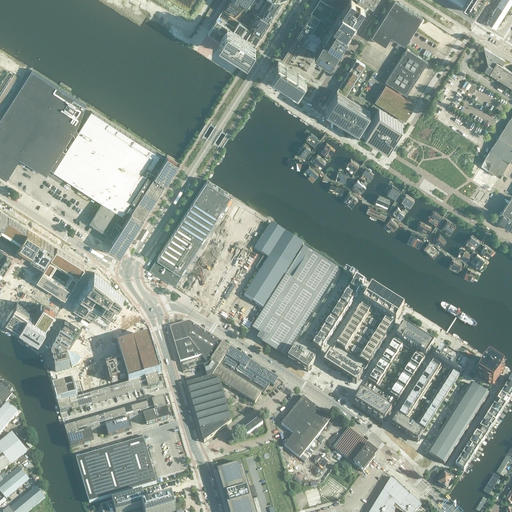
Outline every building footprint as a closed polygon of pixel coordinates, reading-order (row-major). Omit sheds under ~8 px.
[(238,0),(228,0),(222,10),(223,10),(240,21),(249,7),(246,5),(238,0)] [(238,0),(246,5),(249,7),(257,12),(270,20),(279,6),(282,1),(279,0),(238,0)] [(356,21),(324,1),(323,0),(318,0),(311,12),(348,35),(350,31),(351,31),(351,30),(353,26),(354,26),(356,22),(356,21)] [(366,7),(353,0),(324,0),(324,1),(356,21),(357,22),(358,19),(362,13),(366,7)] [(405,44),(422,17),(399,2),(395,0),(393,0),(392,4),(371,36),(385,45),(391,36),(405,44)] [(466,0),(462,7),(473,14),(477,8),(478,7),(481,0),(466,0)] [(496,28),(511,1),(511,0),(500,0),(487,22),(496,28)] [(223,10),(209,32),(220,39),(247,56),(256,42),(261,34),(250,27),(240,21),(223,10)] [(257,12),(250,27),(261,34),(270,20),(257,12)] [(311,12),(302,26),(339,49),(348,35),(342,32),(311,12)] [(293,40),(300,44),(304,39),(309,30),(302,26),(299,31),(297,34),(293,40)] [(339,49),(325,40),(309,30),(306,36),(299,31),(297,34),(304,39),(300,44),(316,54),(326,61),(330,63),(331,61),(333,58),(335,54),(336,54),(338,51),(339,49)] [(293,40),(282,58),(288,61),(299,43),(293,40)] [(428,61),(406,47),(396,64),(406,71),(412,63),(422,70),(428,61)] [(511,115),(481,164),(500,176),(511,156),(511,72),(502,66),(505,61),(484,47),(488,64),(484,70),(511,87),(511,115)] [(230,74),(192,49),(179,70),(217,94),(230,74)] [(365,65),(356,59),(353,65),(362,71),(365,65)] [(297,88),(304,77),(280,61),(272,73),(297,88)] [(417,78),(422,70),(412,63),(406,71),(417,78)] [(417,78),(406,71),(396,64),(385,81),(399,90),(402,86),(409,90),(417,78)] [(358,76),(362,71),(353,65),(349,70),(358,76)] [(161,155),(92,111),(61,160),(57,158),(79,124),(86,105),(32,70),(0,120),(0,175),(6,179),(20,158),(47,175),(51,169),(54,171),(102,202),(90,221),(109,233),(121,214),(123,215),(161,155)] [(355,81),(358,76),(349,70),(346,75),(355,81)] [(352,86),(355,81),(346,75),(343,80),(352,86)] [(304,77),(297,88),(303,92),(310,80),(304,77)] [(310,80),(303,92),(309,96),(316,85),(310,80)] [(348,91),(352,86),(343,80),(340,86),(339,86),(348,91)] [(472,94),(477,87),(472,84),(468,91),(472,94)] [(416,104),(385,85),(375,101),(405,121),(413,109),(416,104)] [(409,90),(402,86),(399,90),(406,95),(409,90)] [(326,107),(358,128),(369,111),(337,90),(326,107)] [(378,112),(377,112),(366,129),(367,129),(367,130),(368,131),(368,132),(368,133),(369,134),(370,134),(370,135),(371,136),(372,136),(373,136),(374,136),(375,136),(377,138),(379,139),(379,140),(380,141),(381,141),(382,142),(383,143),(384,143),(385,143),(386,143),(387,143),(388,143),(389,143),(400,126),(399,125),(399,124),(398,123),(398,122),(397,121),(397,120),(396,120),(395,119),(394,119),(393,119),(392,119),(391,119),(390,117),(389,117),(388,116),(387,116),(387,115),(386,114),(386,113),(385,113),(384,112),(383,112),(382,112),(381,112),(380,112),(379,112),(378,112)] [(320,140),(309,132),(304,141),(313,148),(320,140)] [(304,141),(300,147),(309,154),(313,148),(304,141)] [(320,144),(331,153),(334,149),(323,141),(320,144)] [(323,156),(327,159),(331,153),(320,144),(316,150),(323,156)] [(300,147),(295,155),(304,158),(305,158),(306,158),(306,157),(309,154),(300,147)] [(309,159),(314,165),(323,156),(316,150),(309,159)] [(109,246),(121,253),(179,163),(177,162),(167,156),(165,158),(161,155),(123,215),(127,218),(109,246)] [(323,156),(314,165),(320,170),(327,159),(323,156)] [(288,165),(300,173),(301,170),(305,161),(293,157),(288,165)] [(341,166),(347,171),(355,162),(347,157),(341,166)] [(305,161),(301,170),(300,173),(313,181),(318,173),(307,162),(306,162),(306,161),(305,161)] [(347,171),(352,175),(360,166),(355,162),(347,171)] [(332,180),(345,183),(352,175),(347,171),(341,166),(332,180)] [(363,167),(356,176),(362,181),(369,171),(363,167)] [(362,181),(367,185),(373,174),(369,171),(362,181)] [(356,176),(351,182),(362,192),(367,185),(362,181),(356,176)] [(174,283),(230,195),(206,180),(150,268),(174,283)] [(349,186),(359,196),(362,192),(351,182),(349,185),(348,185),(348,186),(349,186)] [(347,189),(343,186),(330,183),(326,190),(340,199),(343,196),(347,189)] [(398,196),(384,186),(380,192),(385,195),(394,201),(398,196)] [(352,207),(358,198),(347,189),(343,196),(340,199),(352,207)] [(380,192),(372,204),(380,208),(385,195),(380,192)] [(380,208),(387,211),(394,201),(385,195),(380,208)] [(400,202),(408,208),(413,200),(405,195),(400,202)] [(391,214),(399,222),(407,210),(397,203),(391,212),(390,212),(390,213),(391,214)] [(511,206),(510,206),(506,203),(501,211),(509,215),(511,217),(511,206)] [(380,225),(388,215),(387,215),(387,214),(386,214),(370,207),(370,208),(367,207),(364,213),(366,214),(365,215),(380,225)] [(434,228),(441,218),(426,208),(420,218),(427,223),(434,228)] [(503,225),(509,215),(501,211),(495,220),(503,225)] [(0,212),(0,226),(1,225),(22,239),(28,230),(0,212)] [(245,212),(227,239),(245,250),(262,223),(245,212)] [(398,224),(388,215),(380,225),(392,233),(398,224)] [(511,230),(511,227),(511,217),(509,215),(503,225),(511,230)] [(427,223),(420,218),(412,230),(421,234),(427,223)] [(444,220),(437,229),(444,234),(451,224),(444,220)] [(421,234),(427,237),(434,228),(427,223),(421,234)] [(263,309),(304,245),(271,224),(254,250),(264,256),(256,269),(260,271),(244,297),(263,309)] [(444,234),(448,237),(455,227),(451,224),(444,234)] [(437,229),(431,238),(430,239),(430,240),(431,240),(440,249),(448,237),(444,234),(437,229)] [(41,238),(28,230),(17,246),(31,254),(41,238)] [(423,239),(410,232),(406,240),(419,247),(423,239)] [(474,240),(467,235),(461,245),(467,250),(474,240)] [(197,273),(184,294),(210,310),(218,297),(217,296),(221,290),(222,291),(245,256),(216,237),(194,271),(197,273)] [(54,247),(41,238),(31,254),(44,263),(54,247)] [(439,252),(428,242),(428,241),(427,241),(425,240),(420,247),(419,250),(433,260),(439,252)] [(479,243),(474,240),(467,250),(471,253),(479,243)] [(492,251),(482,244),(476,252),(486,260),(492,251)] [(453,257),(464,262),(465,262),(466,261),(471,253),(467,250),(461,245),(453,257)] [(304,247),(252,329),(256,332),(260,335),(257,340),(261,343),(285,358),(341,271),(304,247)] [(51,258),(79,276),(85,267),(84,266),(58,249),(57,249),(51,257),(51,258)] [(476,252),(471,259),(481,267),(486,260),(476,252)] [(1,265),(6,269),(12,259),(7,256),(5,255),(2,258),(5,260),(1,265)] [(452,259),(446,268),(451,271),(456,261),(452,259)] [(471,259),(467,264),(467,265),(478,273),(481,267),(471,259)] [(44,269),(49,272),(55,263),(50,260),(44,268),(44,269)] [(459,276),(463,266),(463,265),(463,264),(456,261),(451,271),(458,276),(459,276)] [(467,265),(466,266),(461,278),(471,284),(478,273),(467,265)] [(71,289),(43,271),(37,279),(37,280),(38,280),(64,297),(65,297),(71,289)] [(353,283),(361,288),(361,289),(364,285),(363,285),(364,283),(365,284),(366,281),(352,272),(349,276),(355,280),(353,283)] [(95,273),(87,284),(86,286),(84,290),(82,292),(73,306),(77,308),(79,309),(87,315),(88,313),(90,314),(89,316),(90,316),(91,314),(93,316),(92,318),(97,321),(99,319),(101,321),(100,323),(105,326),(123,298),(119,293),(114,289),(110,285),(109,284),(105,280),(100,276),(95,273)] [(78,278),(73,274),(67,283),(72,287),(78,278)] [(360,290),(361,288),(353,283),(350,288),(358,293),(357,293),(358,294),(360,290)] [(33,286),(27,295),(45,306),(49,309),(55,300),(33,286)] [(355,298),(354,298),(355,299),(357,295),(357,293),(358,293),(350,288),(347,293),(355,298)] [(362,304),(373,311),(376,312),(378,314),(381,316),(384,318),(394,324),(404,310),(371,289),(362,304)] [(352,303),(351,303),(352,303),(354,300),(353,299),(354,298),(355,298),(347,293),(344,297),(352,303)] [(350,304),(351,303),(352,303),(344,297),(340,302),(348,307),(348,308),(349,308),(351,305),(350,304)] [(17,302),(7,318),(8,319),(10,320),(11,321),(13,322),(12,322),(13,323),(14,322),(15,324),(16,324),(19,326),(20,327),(28,315),(30,311),(17,302)] [(340,302),(338,307),(345,312),(346,313),(348,310),(347,309),(348,308),(348,307),(340,302)] [(441,306),(445,311),(456,318),(470,325),(475,326),(477,326),(476,323),(472,319),(448,304),(443,303),(441,304),(441,306)] [(370,315),(373,311),(362,304),(359,308),(368,314),(369,314),(369,315),(370,315)] [(28,315),(20,327),(30,333),(34,335),(34,336),(38,338),(38,339),(39,339),(55,313),(49,309),(45,306),(36,320),(35,319),(28,315)] [(338,307),(337,306),(333,311),(334,312),(342,317),(343,318),(345,314),(344,314),(345,312),(338,307)] [(366,319),(369,315),(369,314),(368,314),(359,308),(356,313),(365,318),(366,319)] [(341,319),(342,317),(334,312),(331,317),(339,322),(340,323),(342,319),(341,319)] [(365,318),(356,313),(353,317),(362,323),(363,324),(366,319),(365,318)] [(336,326),(336,327),(337,327),(339,324),(338,323),(339,322),(331,317),(328,321),(336,326)] [(353,317),(350,322),(359,327),(362,323),(353,317)] [(394,324),(384,318),(381,323),(383,323),(392,329),(394,324)] [(49,345),(48,345),(49,345),(51,350),(50,350),(53,355),(52,355),(54,361),(53,361),(56,366),(55,366),(58,372),(56,372),(57,373),(70,369),(64,347),(76,328),(71,324),(65,320),(61,325),(62,326),(58,330),(59,331),(55,335),(56,336),(51,340),(53,341),(49,345)] [(335,328),(336,327),(336,326),(328,321),(327,321),(324,326),(325,327),(325,326),(333,331),(333,332),(334,332),(336,329),(335,328)] [(208,365),(222,343),(189,322),(170,328),(174,344),(183,373),(197,369),(197,371),(205,369),(204,366),(206,366),(205,361),(203,362),(202,357),(208,365)] [(356,332),(357,333),(360,328),(359,327),(350,322),(348,326),(356,332)] [(380,328),(389,333),(392,329),(383,323),(380,328)] [(433,344),(431,343),(430,342),(427,341),(426,340),(421,336),(420,336),(414,332),(413,331),(412,331),(410,329),(408,328),(406,327),(404,325),(400,331),(394,340),(402,345),(416,354),(424,359),(430,350),(433,344)] [(325,326),(325,327),(322,331),(330,336),(331,337),(333,334),(332,333),(333,332),(333,331),(325,326)] [(354,337),(357,333),(356,332),(348,326),(345,331),(353,336),(354,337)] [(380,328),(377,332),(386,338),(389,333),(380,328)] [(322,331),(319,336),(327,341),(328,342),(330,338),(329,338),(330,336),(322,331)] [(345,331),(342,335),(351,341),(352,342),(354,337),(353,336),(345,331)] [(377,332),(375,331),(372,335),(374,337),(383,342),(386,338),(377,332)] [(319,336),(318,335),(315,340),(316,341),(324,346),(325,347),(327,343),(326,343),(327,341),(319,336)] [(348,346),(349,346),(352,342),(351,341),(342,335),(339,340),(348,346)] [(371,341),(380,347),(383,342),(374,337),(372,335),(369,340),(370,341),(371,341)] [(160,373),(159,368),(149,337),(118,346),(121,359),(127,377),(128,383),(160,374),(160,373)] [(346,351),(349,346),(348,346),(339,340),(336,345),(345,350),(346,351)] [(399,350),(402,345),(394,340),(394,341),(392,344),(391,345),(399,350)] [(323,347),(324,346),(316,341),(313,346),(321,351),(322,351),(324,348),(323,347)] [(367,345),(368,346),(377,351),(380,347),(371,341),(370,341),(367,345)] [(278,379),(251,362),(230,349),(222,344),(211,361),(219,366),(261,393),(263,395),(270,384),(273,386),(278,379)] [(396,355),(399,350),(391,345),(390,346),(388,349),(388,350),(396,355)] [(368,346),(366,350),(365,350),(374,356),(377,351),(368,346)] [(295,349),(288,360),(308,373),(315,361),(295,349)] [(362,355),(371,361),(374,356),(365,350),(366,350),(363,349),(360,354),(361,355),(361,354),(362,355)] [(442,367),(449,371),(458,377),(466,365),(440,349),(432,361),(442,367)] [(393,360),(396,355),(388,350),(387,351),(385,354),(385,355),(393,360)] [(362,374),(335,357),(330,354),(324,364),(356,384),(362,374)] [(368,365),(371,361),(362,355),(361,354),(361,355),(358,359),(359,360),(368,365)] [(416,354),(413,359),(421,364),(421,363),(423,360),(424,359),(416,354)] [(389,366),(393,360),(385,355),(384,356),(383,357),(383,358),(382,359),(381,360),(389,366)] [(121,359),(105,364),(110,382),(127,377),(121,359)] [(421,364),(413,359),(409,364),(418,369),(418,368),(420,365),(421,364)] [(488,360),(482,367),(481,367),(479,374),(477,376),(478,376),(477,376),(478,377),(480,378),(482,380),(483,380),(486,382),(489,384),(491,385),(492,386),(492,385),(492,386),(492,385),(499,378),(503,369),(502,368),(503,368),(489,359),(489,360),(488,359),(488,360)] [(386,371),(389,366),(381,360),(381,361),(379,364),(378,365),(386,371)] [(211,374),(213,369),(216,371),(219,366),(211,361),(208,365),(206,366),(204,366),(205,369),(208,378),(212,377),(213,375),(211,374)] [(429,366),(439,371),(442,367),(432,361),(429,366)] [(418,369),(409,364),(406,369),(414,374),(415,373),(417,370),(418,369)] [(383,376),(386,371),(378,365),(377,366),(375,370),(375,371),(383,376)] [(261,393),(219,366),(216,371),(213,369),(211,374),(213,375),(212,377),(219,382),(225,385),(230,388),(255,404),(261,393)] [(434,375),(436,376),(439,371),(429,366),(426,370),(434,375)] [(414,374),(406,369),(403,374),(411,379),(412,378),(414,375),(414,374)] [(423,375),(431,380),(434,375),(426,370),(423,375)] [(380,381),(383,376),(375,371),(374,371),(372,375),(372,376),(380,381)] [(446,376),(455,382),(458,377),(449,371),(446,376)] [(69,372),(56,376),(60,387),(72,384),(69,372)] [(411,379),(403,374),(400,379),(408,384),(409,383),(410,380),(411,379)] [(420,380),(428,385),(431,380),(423,375),(420,380)] [(160,386),(157,376),(145,379),(148,390),(160,386)] [(376,386),(380,381),(372,376),(371,377),(369,380),(368,381),(376,386)] [(444,382),(452,387),(455,382),(446,376),(443,381),(444,382)] [(234,420),(229,404),(226,405),(223,394),(221,388),(219,382),(212,377),(208,378),(186,384),(204,443),(232,422),(231,420),(234,420)] [(148,390),(145,379),(138,381),(141,391),(148,390)] [(408,384),(400,379),(397,384),(405,390),(405,389),(407,385),(408,384)] [(417,385),(427,391),(430,386),(428,385),(420,380),(417,385)] [(0,409),(12,395),(9,392),(13,388),(4,381),(1,385),(0,384),(0,409)] [(141,391),(138,381),(131,383),(134,393),(141,391)] [(441,387),(449,391),(452,387),(444,382),(441,387)] [(55,396),(55,397),(56,397),(57,396),(57,398),(59,401),(59,403),(60,404),(77,398),(73,383),(61,387),(55,389),(56,392),(57,396),(56,396),(56,397),(55,396)] [(134,393),(131,383),(125,385),(128,395),(134,393)] [(405,390),(397,384),(393,389),(401,395),(402,394),(404,390),(405,390)] [(444,465),(488,395),(471,384),(431,448),(427,454),(438,460),(444,465)] [(128,395),(125,385),(118,387),(121,397),(128,395)] [(414,390),(424,396),(427,391),(417,385),(414,390)] [(121,397),(118,387),(111,389),(114,399),(121,397)] [(438,391),(446,396),(449,391),(441,387),(438,391)] [(511,397),(511,395),(511,393),(504,389),(503,388),(501,391),(503,392),(501,394),(501,395),(509,400),(511,397)] [(114,399),(111,389),(104,391),(107,401),(114,399)] [(401,395),(393,389),(390,395),(398,400),(399,399),(401,396),(401,395)] [(419,399),(420,400),(424,396),(414,390),(411,395),(419,399)] [(434,395),(443,401),(446,396),(438,391),(437,390),(434,395)] [(107,401),(104,391),(97,393),(100,403),(107,401)] [(389,409),(385,406),(370,397),(361,391),(354,403),(384,422),(391,410),(389,409)] [(100,403),(97,393),(90,395),(93,405),(100,403)] [(507,403),(509,400),(501,395),(501,394),(499,393),(498,396),(499,397),(497,400),(506,405),(507,403)] [(93,405),(90,395),(83,397),(86,407),(93,405)] [(408,399),(416,404),(419,399),(411,395),(408,399)] [(431,400),(440,406),(443,401),(434,395),(431,400)] [(86,407),(83,397),(76,399),(79,409),(86,407)] [(300,459),(331,420),(303,398),(291,412),(281,425),(293,435),(284,446),(300,459)] [(79,409),(76,399),(69,401),(72,410),(72,411),(79,409)] [(167,409),(164,399),(152,402),(155,412),(156,412),(167,409)] [(413,409),(414,410),(417,405),(416,404),(408,399),(405,404),(413,409)] [(504,408),(506,405),(497,400),(496,399),(494,401),(496,403),(494,405),(502,411),(504,408)] [(428,405),(437,411),(440,406),(431,400),(428,405)] [(72,410),(69,401),(57,404),(60,413),(72,410)] [(148,414),(155,412),(152,402),(145,404),(148,414)] [(0,411),(0,433),(8,424),(18,412),(7,403),(0,411)] [(144,416),(148,414),(145,404),(138,406),(141,416),(144,416)] [(402,409),(410,414),(413,409),(405,404),(402,409)] [(500,414),(502,411),(494,405),(492,404),(491,407),(492,408),(490,411),(499,416),(500,414)] [(426,411),(434,416),(437,411),(428,405),(425,410),(426,411)] [(134,418),(141,416),(138,406),(131,408),(134,418)] [(130,420),(134,418),(131,408),(124,410),(127,420),(130,420)] [(167,409),(156,412),(159,422),(171,419),(168,409),(167,409)] [(399,414),(408,420),(411,415),(410,414),(402,409),(399,414)] [(120,422),(127,420),(124,410),(117,412),(120,422)] [(497,419),(499,416),(490,411),(489,410),(487,412),(489,413),(487,416),(495,422),(497,419)] [(423,416),(431,420),(434,416),(426,411),(423,416)] [(118,423),(120,422),(117,412),(110,414),(113,424),(118,423)] [(148,414),(144,416),(147,426),(159,422),(156,412),(155,412),(148,414)] [(107,427),(113,424),(110,414),(104,416),(107,427)] [(391,426),(417,443),(425,430),(416,424),(408,420),(399,414),(391,426)] [(494,425),(495,422),(487,416),(485,415),(484,418),(485,419),(483,422),(492,427),(494,425)] [(106,427),(107,427),(104,416),(97,418),(100,429),(106,427)] [(420,420),(428,425),(431,420),(423,416),(420,420)] [(93,431),(100,429),(97,418),(90,420),(93,431)] [(247,436),(263,424),(259,419),(243,431),(247,436)] [(416,424),(425,430),(428,425),(420,420),(419,419),(416,424)] [(92,431),(93,431),(90,420),(83,422),(86,433),(92,431)] [(120,422),(118,423),(121,433),(133,430),(130,420),(127,420),(120,422)] [(490,430),(492,427),(483,422),(482,421),(480,423),(482,424),(480,427),(488,433),(488,432),(490,430)] [(80,434),(86,433),(83,422),(76,424),(76,426),(79,435),(80,434)] [(107,427),(106,427),(109,437),(121,433),(118,423),(113,424),(107,427)] [(79,435),(76,426),(65,429),(67,438),(68,438),(79,435)] [(487,435),(488,433),(480,427),(478,426),(477,429),(478,430),(476,433),(485,438),(487,435)] [(376,452),(369,447),(370,446),(348,429),(333,449),(343,457),(363,473),(375,457),(374,455),(376,452)] [(80,434),(83,445),(95,441),(92,431),(86,433),(80,434)] [(483,441),(485,438),(476,433),(475,432),(473,434),(475,435),(473,438),(481,444),(481,443),(483,441)] [(0,473),(27,452),(12,433),(0,442),(0,473)] [(79,435),(68,438),(71,448),(83,445),(80,434),(79,435)] [(329,444),(334,447),(340,438),(335,434),(329,444)] [(480,446),(481,444),(473,438),(471,437),(470,440),(471,441),(469,444),(478,449),(480,446)] [(144,439),(76,459),(89,504),(157,484),(157,483),(144,439)] [(476,452),(478,449),(469,444),(468,443),(466,445),(468,446),(466,449),(474,455),(474,454),(476,452)] [(473,457),(474,455),(466,449),(464,448),(463,451),(464,452),(462,455),(471,460),(473,457)] [(469,463),(471,460),(462,455),(461,454),(459,456),(461,457),(459,460),(467,466),(467,465),(469,463)] [(496,472),(500,475),(510,459),(506,456),(496,472)] [(466,468),(467,466),(459,460),(457,459),(456,462),(457,463),(455,466),(464,471),(466,468)] [(28,479),(25,476),(25,475),(22,470),(26,467),(24,466),(23,467),(20,464),(17,466),(15,466),(5,474),(4,473),(0,476),(0,491),(2,495),(7,491),(10,494),(28,479)] [(226,503),(228,511),(255,511),(252,499),(257,497),(254,486),(249,488),(242,464),(217,471),(225,498),(227,503),(226,503)] [(446,489),(453,477),(445,471),(442,475),(443,476),(438,484),(442,486),(442,487),(443,488),(444,489),(446,489)] [(500,479),(495,475),(485,493),(490,496),(500,479)] [(391,478),(369,511),(393,511),(395,510),(393,508),(395,505),(401,511),(415,511),(421,506),(410,495),(391,478)] [(28,511),(45,498),(36,487),(6,511),(28,511)] [(159,502),(157,502),(146,506),(142,493),(112,502),(100,506),(101,511),(173,511),(176,511),(172,498),(159,502)] [(479,511),(487,499),(482,496),(474,509),(478,511),(479,511)]
